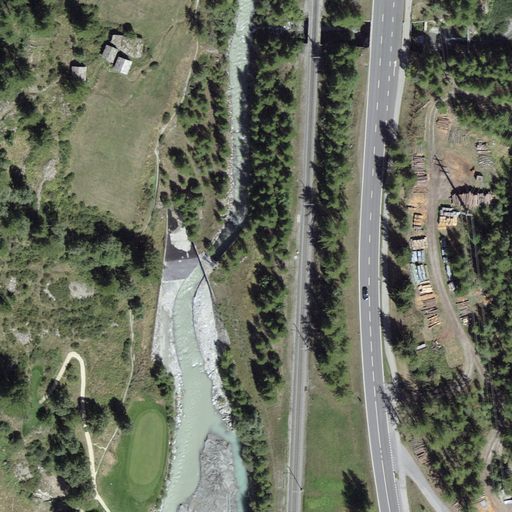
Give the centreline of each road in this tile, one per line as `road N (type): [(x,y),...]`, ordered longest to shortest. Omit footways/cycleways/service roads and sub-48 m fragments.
road 1 (track): [(404,511),(384,282),(408,0)]
road 2 (secondary): [(383,0),(368,295),(389,511)]
road 3 (track): [(483,471),(502,405),(456,323),(430,250),(431,121),(443,94),(456,92)]
road 4 (track): [(471,352),(465,377),(452,389),(374,394)]
